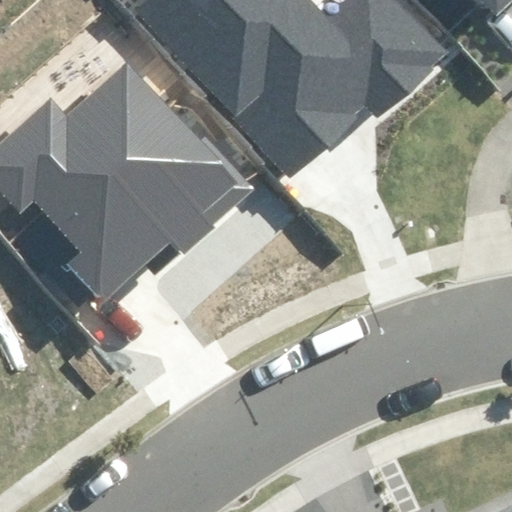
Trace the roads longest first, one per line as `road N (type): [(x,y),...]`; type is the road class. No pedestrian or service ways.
road 1 (residential): [(495,311),(153,429),(60,511)]
road 2 (residential): [(495,311),(491,195),(511,136)]
